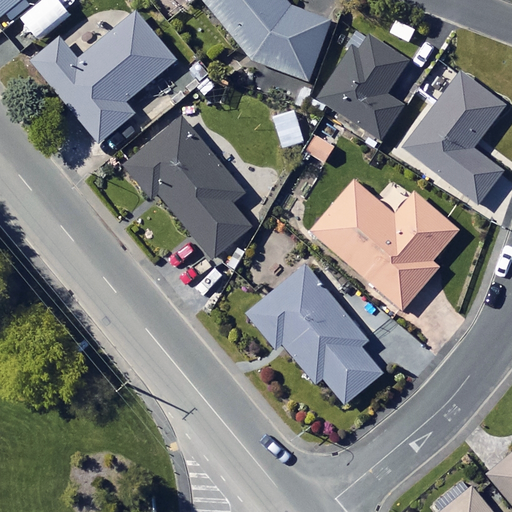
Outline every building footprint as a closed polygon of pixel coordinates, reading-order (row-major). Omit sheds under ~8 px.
[(0,0),(0,14),(5,11),(13,21),(33,4),(29,0),(0,0)] [(292,7),(286,0),(197,0),(241,55),(309,80),(331,22),(292,7)] [(175,60),(135,12),(79,58),(61,36),(32,60),(98,141),(135,111),(125,100),(175,60)] [(360,46),(354,43),(319,99),(382,138),(405,100),(388,89),(407,59),(367,35),(360,46)] [(503,99),(460,69),(405,150),(480,201),(504,166),(472,145),(503,99)] [(243,188),(180,116),(123,166),(152,200),(159,194),(214,256),(253,222),(232,198),(243,188)] [(336,145),(315,133),(305,150),(326,163),(336,145)] [(394,215),(352,181),(311,233),(404,307),(438,265),(431,259),(456,227),(413,192),(394,215)] [(369,333),(303,262),(245,314),(276,348),(282,343),(317,382),(324,376),(346,401),(382,368),(359,342),(369,333)] [(511,451),(487,472),(511,502),(511,451)] [(441,509),(437,511),(491,511),(463,477),(435,500),(441,509)]
